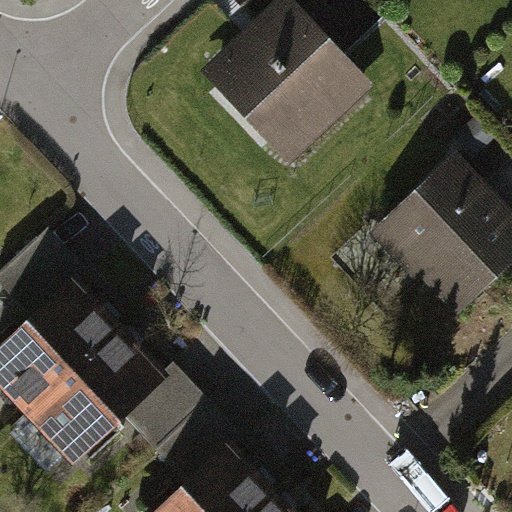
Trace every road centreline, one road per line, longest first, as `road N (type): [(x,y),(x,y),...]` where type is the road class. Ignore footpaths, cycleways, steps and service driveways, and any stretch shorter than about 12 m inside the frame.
road 1 (residential): [(29,93),(431,511)]
road 2 (residential): [(29,93),(130,0)]
